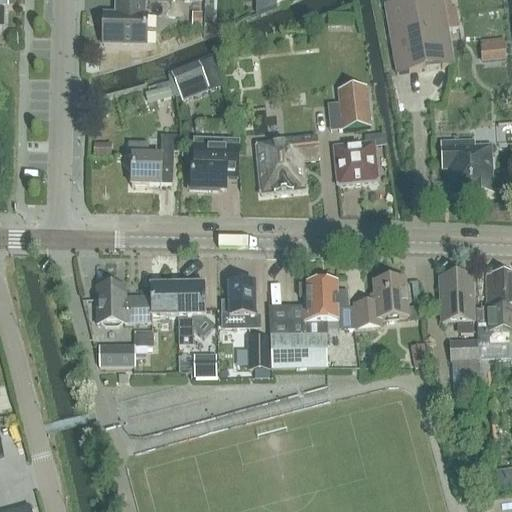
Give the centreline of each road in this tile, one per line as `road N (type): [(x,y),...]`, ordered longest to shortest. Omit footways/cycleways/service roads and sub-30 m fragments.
road 1 (tertiary): [(61,238),(511,251)]
road 2 (residential): [(61,238),(66,0)]
